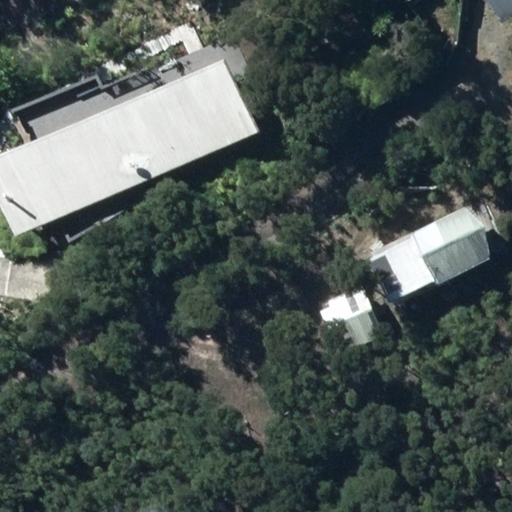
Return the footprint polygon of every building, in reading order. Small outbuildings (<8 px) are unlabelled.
[(511,0),(476,0),(490,22),(511,9),(511,0)] [(215,72),(0,172),(0,262),(250,146),(215,72)] [(457,219),(400,246),(426,300),(483,272),(457,219)] [(358,298),(322,313),(338,352),(375,336),(358,298)] [(215,455),(183,460),(190,507),(221,503),(215,455)]
